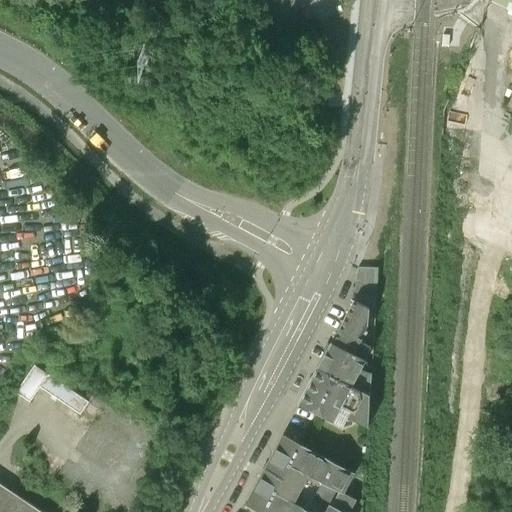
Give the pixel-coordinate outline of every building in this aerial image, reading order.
[(511,0),(487,0),(487,2),(511,12),(511,0)] [(320,97),(310,99),(312,113),(322,112),(320,97)] [(350,302),(315,372),(382,404),(383,381),(377,379),(383,367),(382,349),(373,345),(376,338),(370,335),(373,329),(380,316),(350,302)] [(17,397),(31,407),(43,390),(83,418),(93,403),(40,365),(17,397)] [(382,404),(315,372),(299,407),(339,427),(344,417),(381,436),(382,404)] [(283,448),(268,476),(303,494),(309,483),(340,499),(336,507),(346,511),(362,511),(365,507),(350,499),(357,486),(283,448)] [(299,511),(296,510),(303,494),(268,476),(249,511),(346,511),(336,507),(333,511),(299,511)] [(0,511),(45,511),(0,482),(0,511)]
